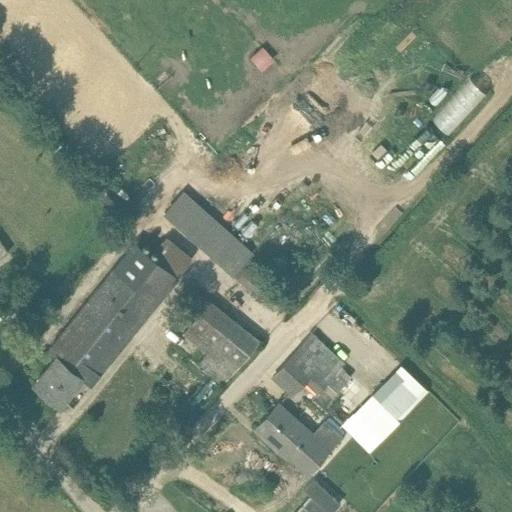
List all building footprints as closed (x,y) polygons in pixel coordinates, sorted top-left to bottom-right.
[(245,52),(252,69),(269,63),(263,46),(245,52)] [(274,309),(288,294),(178,197),(165,212),(274,309)] [(178,276),(177,276),(193,257),(166,234),(150,253),(135,241),(47,349),(56,356),(33,383),(59,404),(82,377),(90,384),(178,276)] [(258,341),(243,328),(208,301),(183,332),(208,352),(198,364),(223,385),(258,341)] [(350,358),(336,345),(354,325),(333,304),(317,320),(299,340),(302,343),(272,376),(291,394),(306,378),(320,390),(326,383),(384,436),(397,422),(370,395),(345,371),(351,364),(348,360),(350,358)] [(382,383),(370,395),(397,422),(410,409),(382,383)] [(278,403),(257,427),(307,473),(341,436),(325,421),(312,434),(293,417),(278,403)] [(406,506),(413,511),(475,511),(426,477),(406,506)] [(329,511),(310,494),(293,511),(329,511)]
